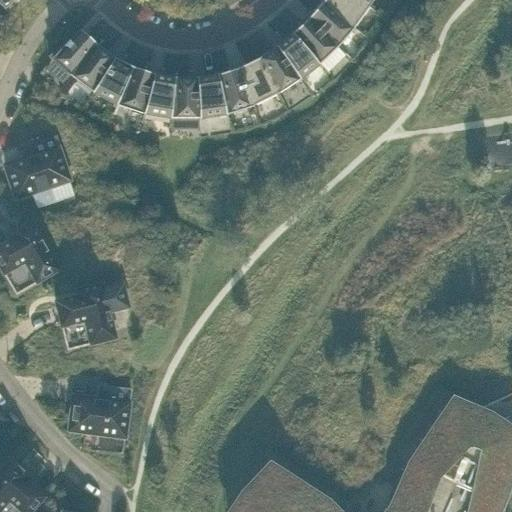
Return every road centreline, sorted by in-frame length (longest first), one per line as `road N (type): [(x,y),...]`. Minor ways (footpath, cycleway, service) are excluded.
road 1 (residential): [(95,0),(127,25),(205,38),(271,0)]
road 2 (residential): [(0,383),(43,433),(131,509)]
road 3 (residential): [(71,0),(22,58),(0,115)]
